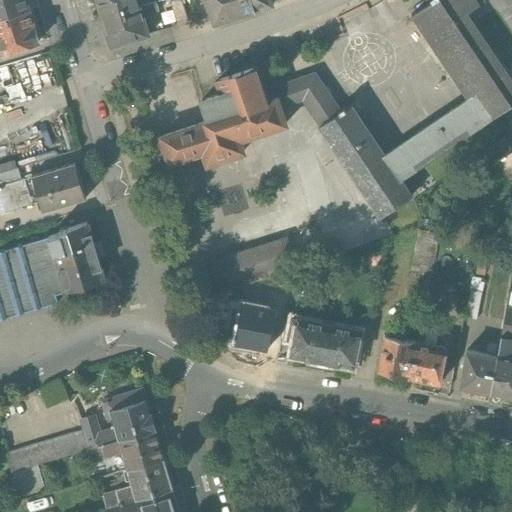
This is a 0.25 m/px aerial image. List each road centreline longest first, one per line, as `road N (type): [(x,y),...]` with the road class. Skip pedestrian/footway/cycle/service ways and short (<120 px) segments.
road 1 (residential): [(174,358),(214,374),(511,431)]
road 2 (residential): [(86,75),(225,39),(326,0)]
road 3 (residential): [(0,364),(130,341),(174,358)]
road 4 (residential): [(212,511),(174,358)]
